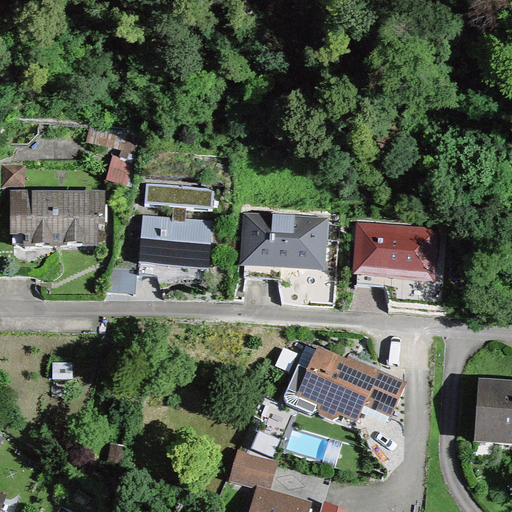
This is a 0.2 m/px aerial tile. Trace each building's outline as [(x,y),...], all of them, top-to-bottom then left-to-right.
[(173,221),(143,218),(140,265),(160,267),(209,270),(212,224),(186,222),(187,210),(212,211),(214,191),(147,186),(145,207),(174,209),(173,221)] [(26,225),(26,246),(97,247),(97,224),(104,224),(104,198),(13,197),(13,225),(26,225)] [(324,223),(249,219),(246,264),(281,266),(322,269),(324,223)] [(435,233),(360,229),(357,274),(386,276),(432,278),(435,233)] [(41,248),(9,246),(7,275),(38,278),(41,248)] [(281,266),(246,264),(245,279),(280,282),(281,266)] [(160,267),(140,265),(139,271),(139,276),(159,278),(160,267)] [(107,292),(137,295),(139,276),(139,271),(114,269),(107,292)] [(386,276),(357,274),(357,286),(386,288),(386,276)] [(376,376),(320,352),(300,397),(321,406),(319,411),(320,415),(332,421),(336,419),(338,414),(356,421),(363,406),(376,376)] [(72,363),(52,363),(52,380),(72,380),(72,363)] [(411,368),(380,367),(376,376),(363,406),(390,417),(411,368)] [(477,443),(511,444),(511,391),(480,389),(477,443)] [(125,446),(110,444),(107,458),(122,461),(125,446)] [(239,450),(231,480),(267,490),(275,461),(239,450)] [(306,511),(308,506),(259,493),(254,511),(306,511)]
